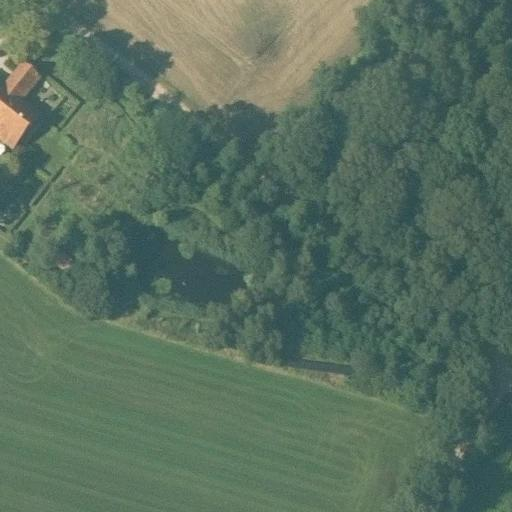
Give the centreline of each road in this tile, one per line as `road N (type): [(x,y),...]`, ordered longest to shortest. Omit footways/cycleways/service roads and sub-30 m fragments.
road 1 (track): [(511,366),(36,0)]
road 2 (track): [(511,168),(487,0)]
road 3 (track): [(435,511),(511,361)]
